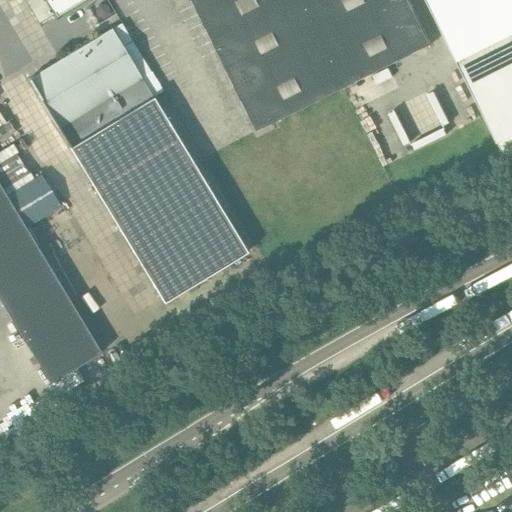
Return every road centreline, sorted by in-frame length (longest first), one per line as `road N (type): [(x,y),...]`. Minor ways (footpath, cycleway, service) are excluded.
road 1 (tertiary): [(511,257),(263,387),(64,511)]
road 2 (tertiary): [(213,511),(511,330)]
road 3 (unclassified): [(376,511),(511,433)]
